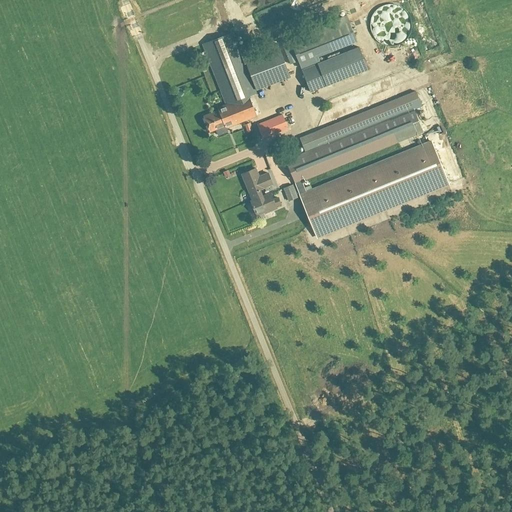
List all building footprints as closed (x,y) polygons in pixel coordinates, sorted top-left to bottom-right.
[(371,19),(370,25),(371,30),(373,35),(377,40),(381,43),(386,45),(391,46),(397,45),(402,43),(406,40),(410,35),(412,30),(412,25),(412,19),(410,14),(406,10),(402,7),(397,4),(391,4),(386,5),(381,7),(377,10),(373,14),(371,19)] [(347,15),(289,38),(301,68),(319,61),(316,53),(355,37),(347,15)] [(423,33),(432,59),(445,55),(437,29),(423,33)] [(226,131),(225,128),(256,115),(249,96),(256,93),(232,32),(202,44),(226,104),(217,107),(218,110),(204,116),(210,132),(216,129),(218,135),(226,131)] [(291,77),(277,43),(243,55),(256,90),(291,77)] [(356,74),(347,51),(301,69),(310,92),(356,74)] [(448,62),(437,65),(448,105),(462,101),(455,75),(452,76),(448,62)] [(416,91),(319,130),(325,144),(329,142),(329,143),(371,127),(414,109),(418,108),(422,106),(416,91)] [(302,181),(427,130),(418,108),(414,109),(371,127),(329,143),(286,161),(295,184),(302,181)] [(285,121),(283,118),(282,114),(257,124),(263,138),(287,128),(285,121)] [(254,122),(246,125),(249,131),(256,128),(254,122)] [(325,144),(319,130),(300,138),(305,151),(325,144)] [(305,187),(303,184),(297,187),(317,237),(448,184),(448,183),(453,181),(451,177),(447,179),(431,141),(312,190),(310,185),(305,187)] [(251,202),(271,194),(270,193),(265,195),(262,189),(273,184),(268,173),(258,177),(255,168),(242,173),(250,193),(251,193),(254,200),(251,201),(251,202)] [(271,194),(251,202),(256,215),(263,212),(264,213),(277,208),(276,205),(281,203),(279,199),(274,201),(271,194)]
